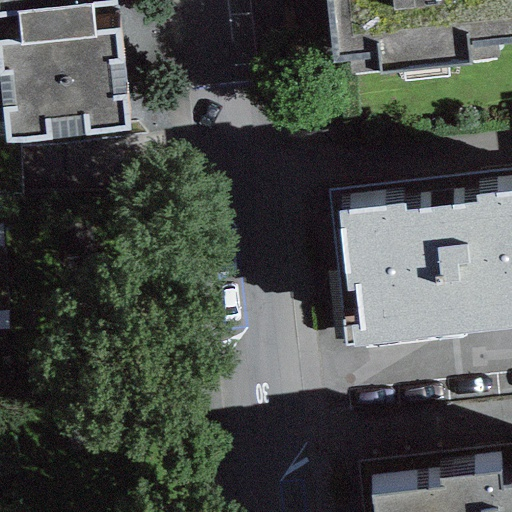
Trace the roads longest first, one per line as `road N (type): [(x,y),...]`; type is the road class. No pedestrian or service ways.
road 1 (residential): [(195,0),(258,511)]
road 2 (unknown): [(218,181),(511,142)]
